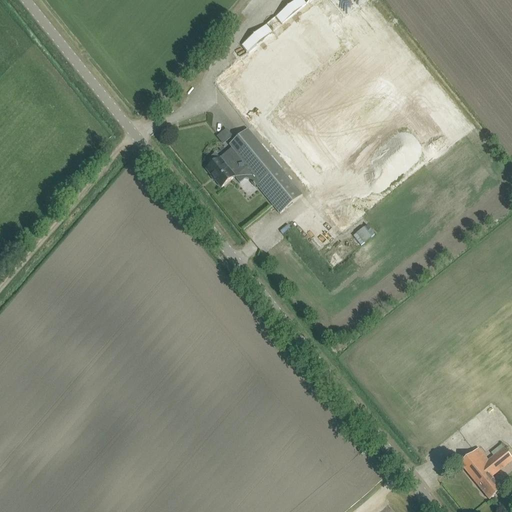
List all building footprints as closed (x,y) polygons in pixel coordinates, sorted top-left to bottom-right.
[(216,78),(342,231),(433,157),(303,0),(297,0),(242,45),(248,52),(216,78)] [(307,0),(454,176),(491,147),(368,0),(307,0)] [(248,130),(230,145),(233,150),(248,167),(261,183),(258,187),(280,214),(303,196),(248,130)] [(228,131),(219,139),(223,145),(233,137),(228,131)] [(220,158),(206,169),(222,188),(234,178),(235,177),(239,183),(240,184),(246,179),(253,181),(258,187),(261,183),(248,167),(233,150),(221,160),(220,158)] [(353,234),(360,245),(374,236),(367,225),(353,234)] [(337,250),(327,258),(334,267),(355,251),(348,241),(337,250)] [(460,464),(490,500),(503,490),(492,477),(511,461),(511,459),(504,449),(488,461),(478,450),(460,464)]
